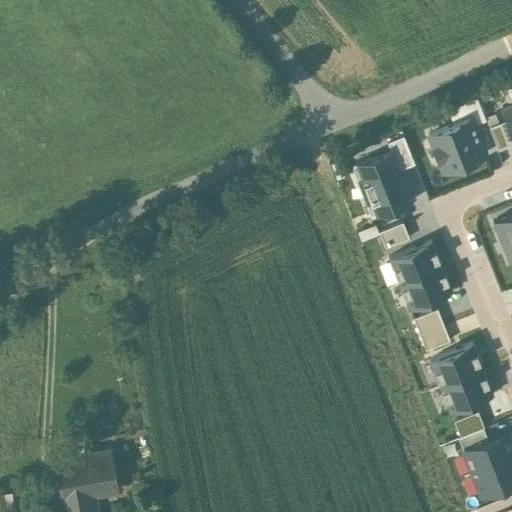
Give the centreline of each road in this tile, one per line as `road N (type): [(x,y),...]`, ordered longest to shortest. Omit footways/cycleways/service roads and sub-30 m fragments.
road 1 (unclassified): [(329,122),(39,260),(0,295)]
road 2 (residential): [(511,48),(329,122)]
road 3 (residential): [(511,362),(461,236),(462,207),(483,191)]
road 4 (unclassified): [(329,122),(230,0)]
